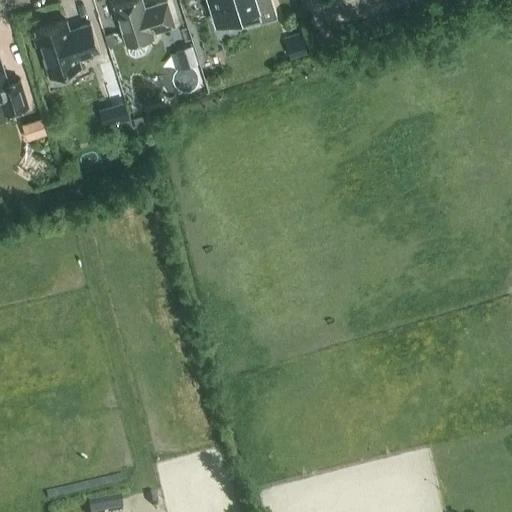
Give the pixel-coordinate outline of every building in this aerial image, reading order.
[(144,39),(154,35),(153,32),(175,25),(167,0),(165,0),(145,7),(142,0),(129,0),(115,5),(127,44),(128,43),(130,51),(135,54),(144,51),(146,46),(144,39)] [(261,21),(277,16),(272,0),(209,0),(217,23),(240,16),(242,24),(260,19),(261,21)] [(50,75),(51,74),(54,83),(70,78),(68,69),(81,65),(78,57),(99,50),(90,22),(70,29),(67,20),(35,30),(37,34),(35,39),(37,45),(41,47),(50,75)] [(284,36),(291,57),(308,51),(301,30),(284,36)] [(176,50),(182,68),(198,63),(192,45),(176,50)] [(0,120),(7,118),(5,113),(29,105),(20,79),(8,82),(0,56),(0,120)] [(125,100),(111,104),(116,122),(130,117),(125,100)] [(42,117),(29,121),(34,137),(47,133),(42,117)]
